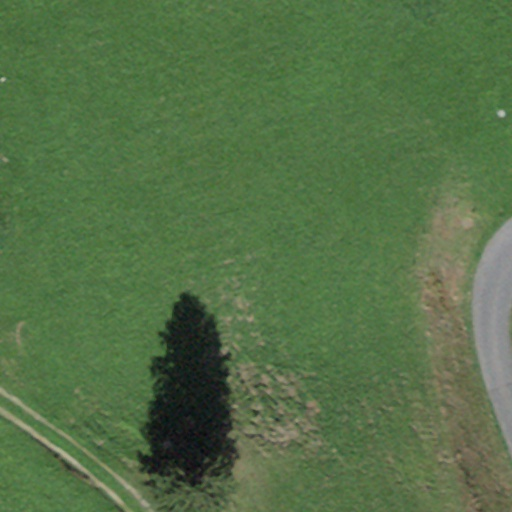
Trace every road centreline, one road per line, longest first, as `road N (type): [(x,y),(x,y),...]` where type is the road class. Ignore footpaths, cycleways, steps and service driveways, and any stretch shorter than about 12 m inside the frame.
road 1 (track): [(7,378),(139,511)]
road 2 (unclassified): [(511,417),(488,338),(488,302),(511,251)]
